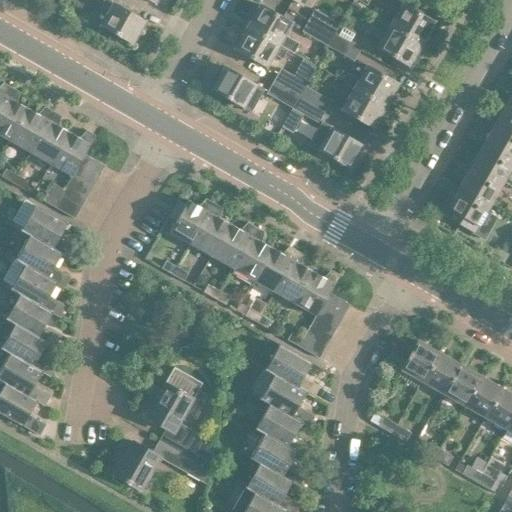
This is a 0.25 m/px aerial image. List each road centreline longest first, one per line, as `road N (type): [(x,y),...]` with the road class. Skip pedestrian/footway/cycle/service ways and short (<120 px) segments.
road 1 (residential): [(71,465),(112,246),(173,133)]
road 2 (residential): [(365,246),(511,2)]
road 3 (residential): [(332,511),(358,386),(417,276)]
road 4 (tertiary): [(365,246),(173,133)]
road 5 (tertiary): [(151,120),(0,34)]
road 6 (residential): [(151,120),(218,0)]
